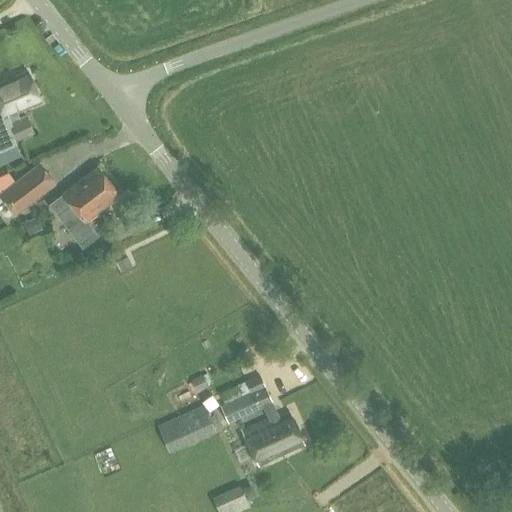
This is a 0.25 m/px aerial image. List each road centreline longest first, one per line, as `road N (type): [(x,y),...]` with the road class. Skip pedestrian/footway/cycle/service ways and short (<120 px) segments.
road 1 (tertiary): [(443,511),(108,89)]
road 2 (unclassified): [(108,89),(364,0)]
